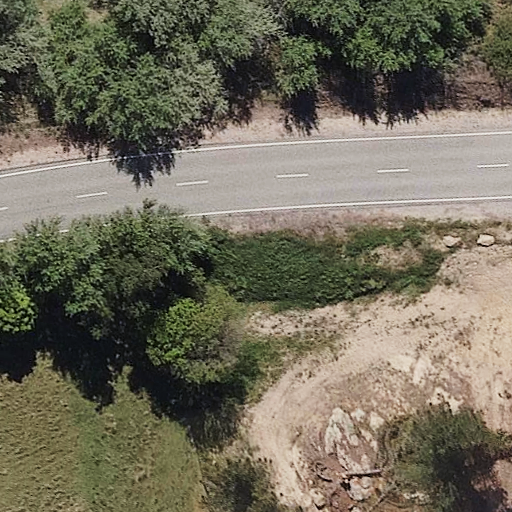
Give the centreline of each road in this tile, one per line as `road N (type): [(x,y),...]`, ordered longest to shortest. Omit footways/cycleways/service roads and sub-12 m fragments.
road 1 (unclassified): [(0,203),(511,164)]
road 2 (track): [(511,303),(446,315),(302,386),(283,441),(328,511)]
